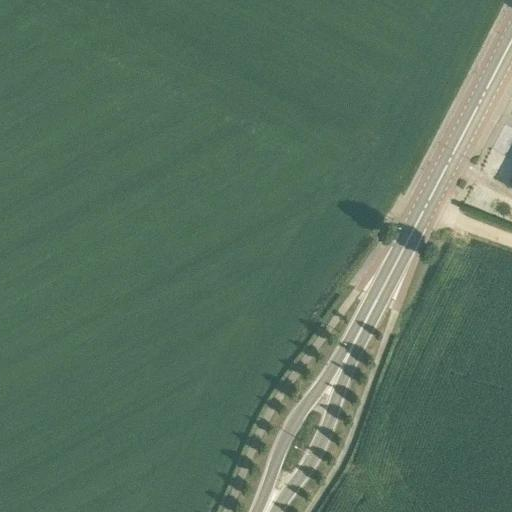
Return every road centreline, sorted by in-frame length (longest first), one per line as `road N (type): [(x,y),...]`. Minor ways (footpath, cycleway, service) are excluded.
road 1 (primary): [(355,340),(511,36)]
road 2 (primary): [(355,340),(283,438),(259,511)]
road 3 (primary): [(273,511),(324,436),(355,340)]
